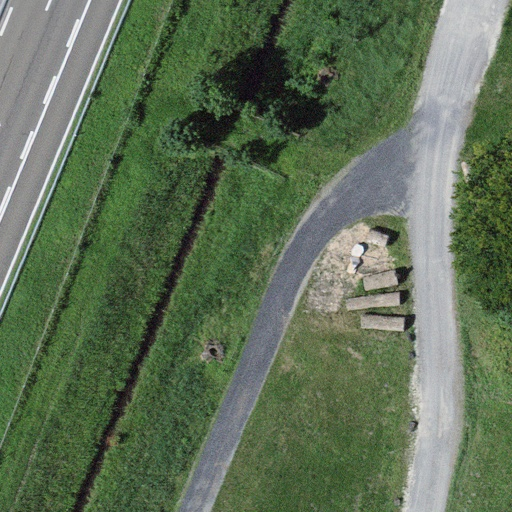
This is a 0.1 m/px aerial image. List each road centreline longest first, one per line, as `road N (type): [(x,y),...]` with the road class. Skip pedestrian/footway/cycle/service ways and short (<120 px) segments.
road 1 (track): [(439,214),(165,109)]
road 2 (motorway): [(0,244),(102,0)]
